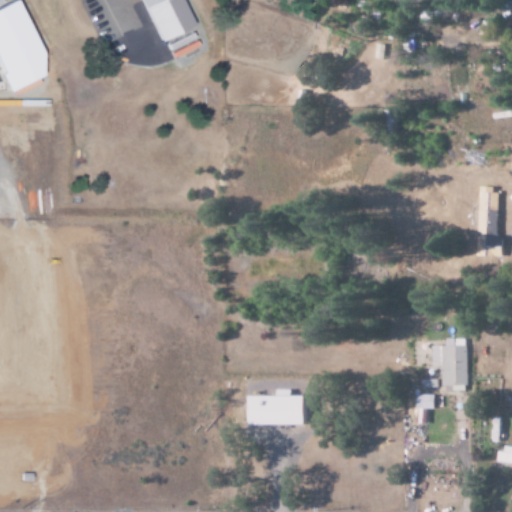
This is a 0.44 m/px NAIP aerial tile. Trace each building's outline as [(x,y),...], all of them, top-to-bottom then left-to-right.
[(183,0),(142,0),(160,45),(176,39),(178,44),(197,36),(183,0)] [(478,255),(497,255),(499,189),(480,189),(478,255)] [(432,346),(432,367),(443,367),(443,392),(466,391),(466,339),(446,339),(446,346),(432,346)] [(435,410),(435,395),(419,394),(418,409),(435,410)] [(309,424),(309,395),(253,396),(254,425),(309,424)] [(511,448),(499,448),(498,463),(511,463),(511,448)]
